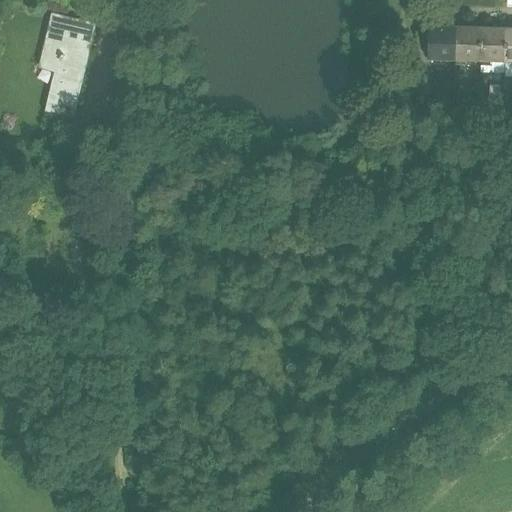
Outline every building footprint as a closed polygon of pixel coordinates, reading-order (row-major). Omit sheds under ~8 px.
[(61,69),(50,113),(66,117),(71,98),(75,99),(92,27),(56,19),(45,65),(61,69)] [(430,61),(456,62),(457,27),(431,26),(430,61)] [(456,62),(482,63),(483,27),(457,27),(456,62)] [(482,63),(507,63),(508,28),(483,27),(482,63)] [(431,98),(431,109),(456,109),(456,99),(431,98)] [(456,109),(481,110),(481,100),(456,99),(456,109)] [(481,110),(506,111),(507,100),(481,100),(481,110)] [(73,292),(54,299),(63,320),(82,314),(73,292)]
